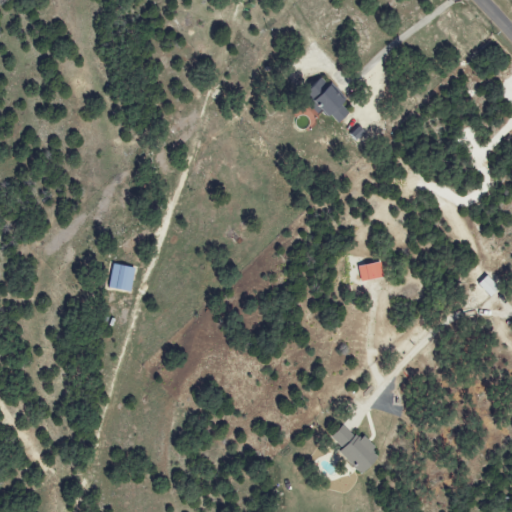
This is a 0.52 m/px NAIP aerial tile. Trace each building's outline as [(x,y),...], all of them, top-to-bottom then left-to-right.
[(296,95),(319,118),(324,113),(334,123),(347,110),(314,77),(296,95)] [(353,141),(361,133),(355,127),(347,134),(353,141)] [(355,266),(356,281),(381,279),(379,263),(355,266)] [(131,269),(109,264),(103,288),(126,293),(131,269)] [(485,297),(495,289),(483,276),(474,284),(485,297)] [(358,436),(353,441),(338,424),(323,438),(356,473),(376,455),(358,436)]
